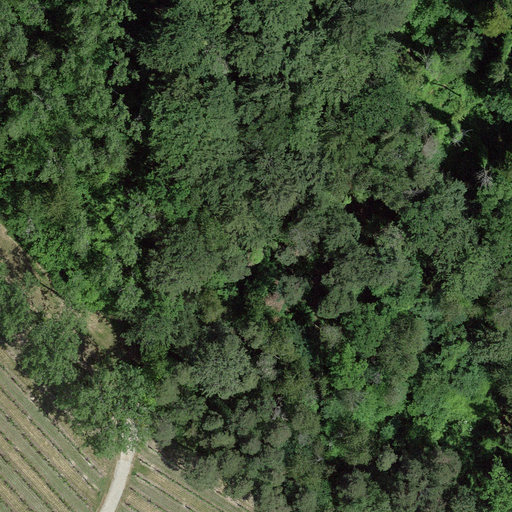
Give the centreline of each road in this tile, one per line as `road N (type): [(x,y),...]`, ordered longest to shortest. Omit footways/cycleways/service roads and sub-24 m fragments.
road 1 (track): [(175,0),(131,433),(107,511)]
road 2 (track): [(131,433),(0,291)]
